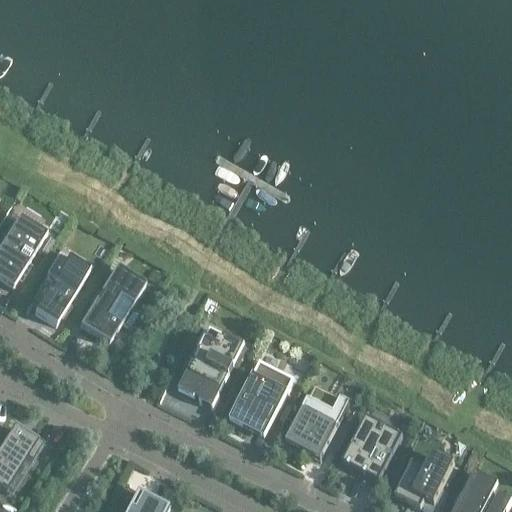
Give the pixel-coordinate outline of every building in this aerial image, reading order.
[(0,251),(0,286),(12,294),(46,239),(18,222),(0,251)] [(55,330),(88,277),(89,277),(58,259),(46,277),(56,283),(50,292),(34,317),(55,330)] [(116,272),(80,330),(79,332),(108,350),(145,290),(116,272)] [(248,353),(225,341),(223,346),(220,344),(218,348),(205,341),(201,350),(198,355),(200,356),(196,365),(181,394),(190,399),(195,401),(201,403),(199,406),(201,407),(202,405),(212,410),(211,412),(213,413),(219,400),(229,382),(230,381),(229,380),(233,372),(237,374),(248,353)] [(270,432),(295,384),(260,366),(235,415),(230,425),(265,443),(270,432)] [(321,464),(328,451),(343,422),(308,404),(286,446),(312,460),(321,464)] [(346,461),(342,468),(355,474),(379,487),(403,441),(402,440),(400,443),(384,434),(385,433),(382,432),(379,437),(363,428),(346,461)] [(38,447),(14,432),(0,453),(0,494),(5,498),(26,465),(31,469),(42,451),(37,448),(38,447)] [(395,502),(415,511),(422,511),(425,507),(434,511),(456,470),(434,459),(426,476),(413,469),(395,502)] [(456,511),(507,511),(511,505),(499,498),(493,509),(489,507),(499,489),(476,477),(464,498),(467,500),(461,511),(458,511),(457,511),(456,511)] [(171,511),(141,496),(132,511),(171,511)]
